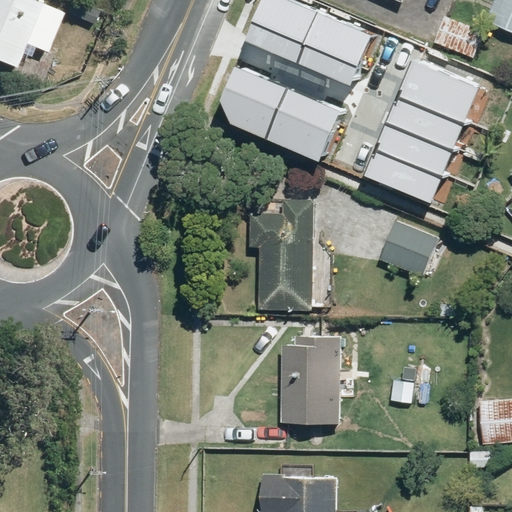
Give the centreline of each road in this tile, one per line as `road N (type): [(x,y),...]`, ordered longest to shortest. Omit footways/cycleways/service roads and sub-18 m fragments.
road 1 (secondary): [(181,27),(99,225)]
road 2 (secondary): [(98,243),(128,278),(135,301),(127,427)]
road 3 (secondary): [(46,156),(123,102),(181,27)]
road 4 (secondary): [(127,427),(69,326),(43,302)]
